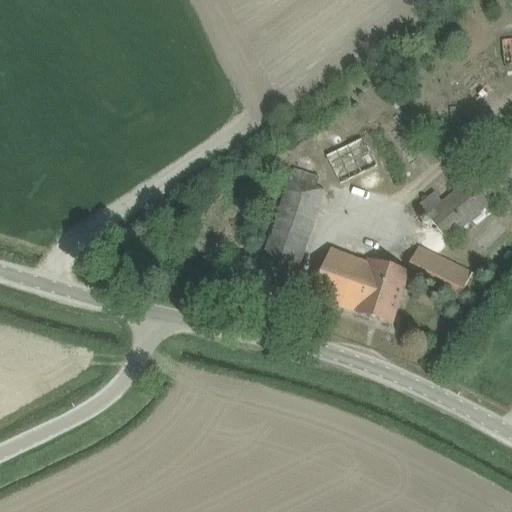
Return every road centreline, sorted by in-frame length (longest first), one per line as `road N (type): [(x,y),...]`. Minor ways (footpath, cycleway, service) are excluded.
road 1 (unclassified): [(511,433),(434,391),(281,338),(163,317)]
road 2 (unclassified): [(0,454),(110,396),(133,375),(163,317)]
road 3 (unclassified): [(163,317),(0,274)]
